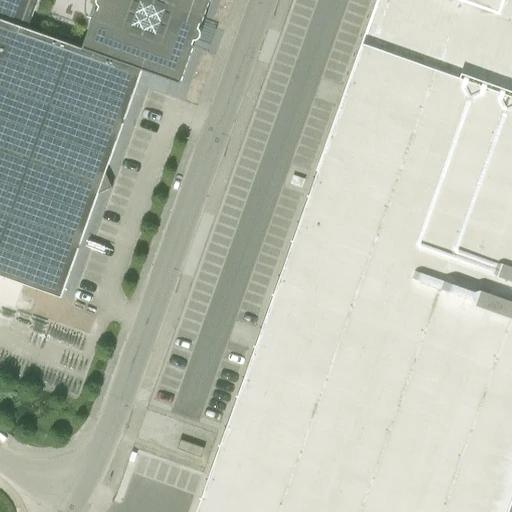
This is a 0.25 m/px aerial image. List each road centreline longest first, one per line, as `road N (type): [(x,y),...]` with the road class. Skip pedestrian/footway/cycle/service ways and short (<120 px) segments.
road 1 (unclassified): [(66,509),(107,428),(261,0)]
road 2 (unknown): [(79,290),(143,107),(156,101),(217,123)]
